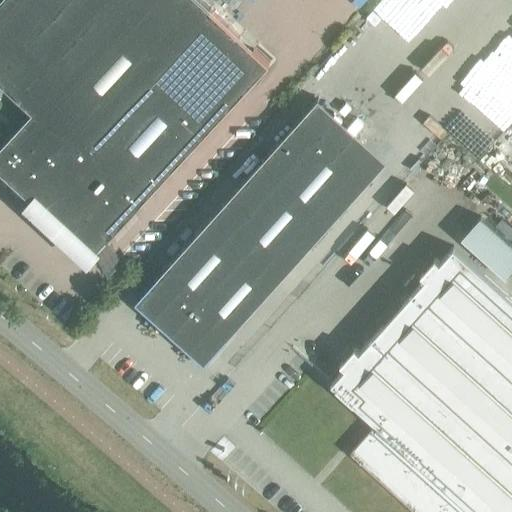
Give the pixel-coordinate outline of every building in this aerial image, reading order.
[(16,185),(33,201),(209,10),(198,0),(136,0),(0,148),(0,170),(6,176),(1,181),(11,191),(16,185)] [(32,112),(0,146),(0,148),(136,0),(0,0),(0,87),(3,86),(32,112)] [(33,201),(64,230),(60,236),(69,245),(75,239),(92,255),(268,64),(209,10),(33,201)] [(134,303),(204,363),(387,160),(317,100),(134,303)] [(505,278),(511,270),(511,246),(479,217),(461,238),(505,278)] [(511,511),(511,299),(453,247),(438,263),(435,260),(421,275),(425,279),(359,353),(355,349),(341,365),(345,369),(331,384),(375,424),(349,453),(415,511),(511,511)]
